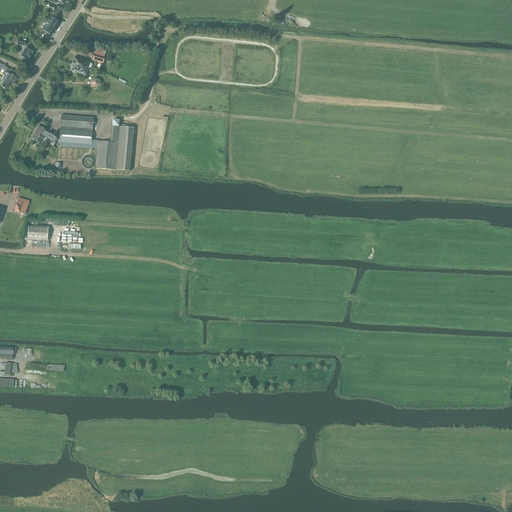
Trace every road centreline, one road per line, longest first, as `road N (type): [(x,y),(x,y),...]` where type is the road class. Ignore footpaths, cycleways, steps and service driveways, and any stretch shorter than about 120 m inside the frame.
road 1 (track): [(148,102),(511,141)]
road 2 (track): [(511,202),(290,191),(232,179),(232,116)]
road 3 (track): [(511,57),(299,38)]
road 4 (tertiary): [(0,134),(83,0)]
road 5 (track): [(51,253),(192,267)]
